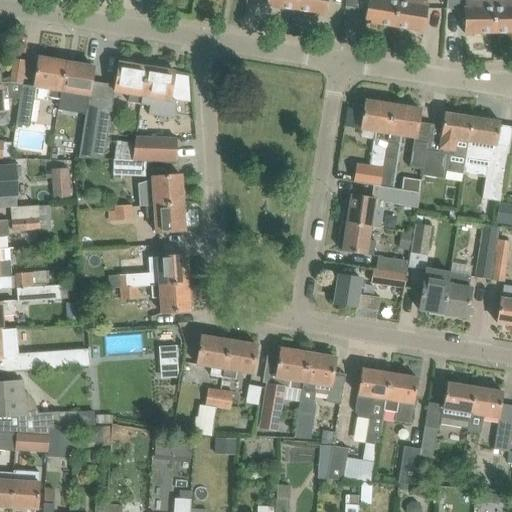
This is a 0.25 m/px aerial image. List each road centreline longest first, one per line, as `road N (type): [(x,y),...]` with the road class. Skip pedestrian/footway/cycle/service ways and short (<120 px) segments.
road 1 (unclassified): [(205,40),(220,294),(232,311),(297,321)]
road 2 (unclassified): [(297,321),(337,61)]
road 3 (residential): [(511,358),(297,321)]
road 4 (residential): [(205,40),(0,6)]
road 5 (residential): [(337,61),(205,40)]
road 6 (residential): [(466,83),(337,61)]
